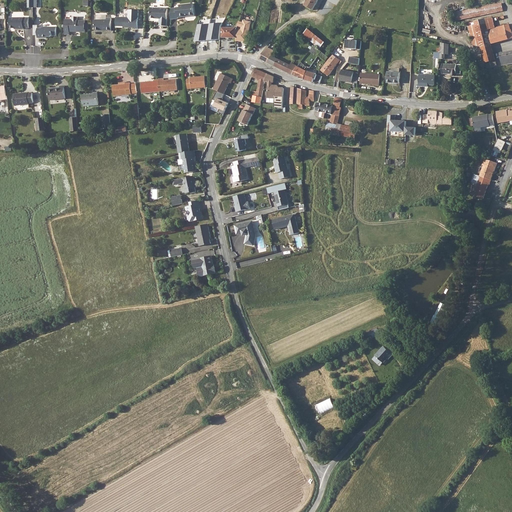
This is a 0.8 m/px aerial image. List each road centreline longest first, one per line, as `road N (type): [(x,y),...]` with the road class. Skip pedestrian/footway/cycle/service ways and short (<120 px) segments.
road 1 (residential): [(253,62),(337,93),(458,106),(511,97)]
road 2 (residential): [(0,69),(218,56),(253,62)]
road 3 (residential): [(253,62),(209,158),(233,288)]
road 4 (unclassified): [(326,477),(470,309)]
road 5 (unclassified): [(233,288),(242,320),(326,477)]
road 6 (unclassified): [(470,309),(511,160)]
